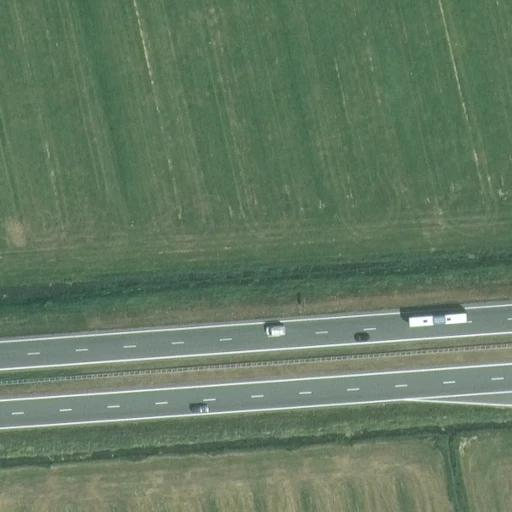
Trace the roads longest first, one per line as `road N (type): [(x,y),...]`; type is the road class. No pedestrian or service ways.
road 1 (trunk): [(0,416),(511,378)]
road 2 (trunk): [(511,320),(0,357)]
